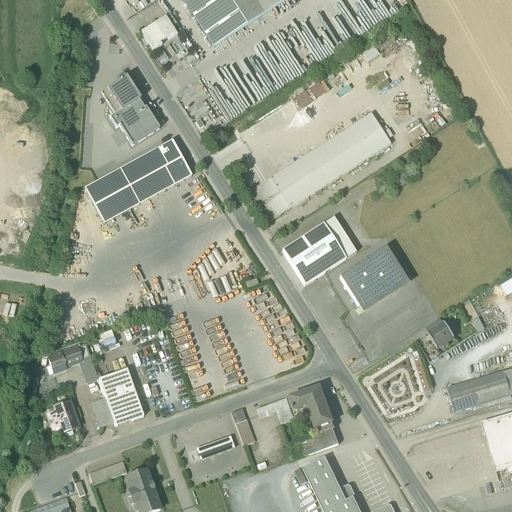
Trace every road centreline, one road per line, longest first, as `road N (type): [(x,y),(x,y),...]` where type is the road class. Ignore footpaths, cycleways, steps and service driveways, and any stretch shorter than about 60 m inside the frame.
road 1 (tertiary): [(336,366),(100,0)]
road 2 (residential): [(336,366),(78,460),(50,483)]
road 3 (tertiary): [(430,511),(336,366)]
